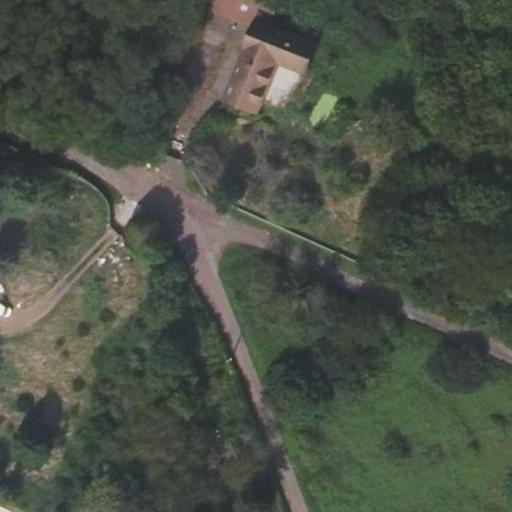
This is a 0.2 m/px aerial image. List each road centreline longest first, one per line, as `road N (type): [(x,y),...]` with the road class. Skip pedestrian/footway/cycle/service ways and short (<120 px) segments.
road 1 (unclassified): [(169,192),(511,347)]
road 2 (unclassified): [(298,511),(169,192)]
road 3 (unknown): [(169,192),(46,302),(29,308),(0,301)]
road 4 (unclassified): [(169,192),(0,114)]
